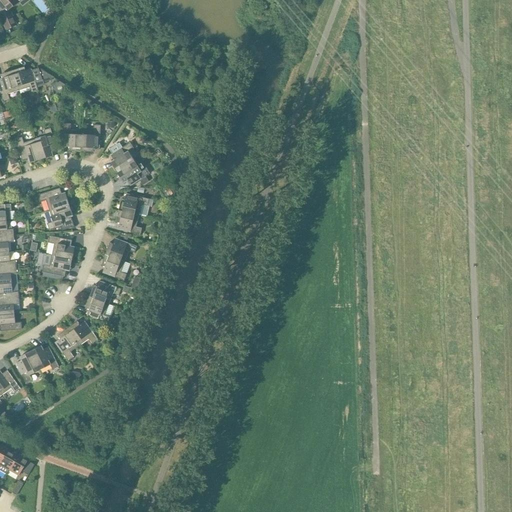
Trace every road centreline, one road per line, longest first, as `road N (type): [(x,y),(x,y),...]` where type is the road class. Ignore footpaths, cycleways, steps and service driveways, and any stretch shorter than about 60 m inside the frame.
road 1 (track): [(362,0),(376,462)]
road 2 (residential): [(0,352),(60,313),(80,283),(106,195),(93,171),(76,166),(0,185)]
